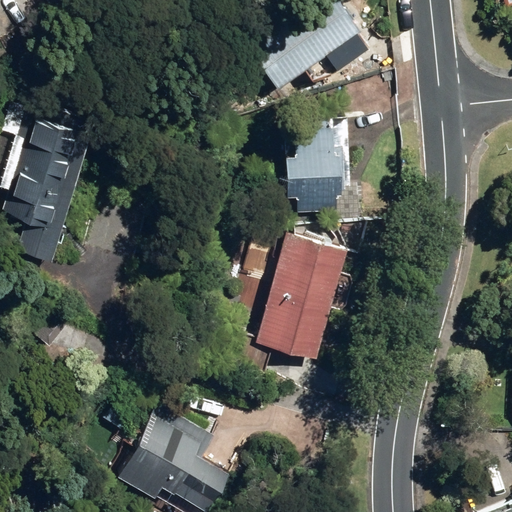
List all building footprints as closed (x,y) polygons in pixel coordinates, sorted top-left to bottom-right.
[(311,0),(260,36),(292,82),(375,23),(358,0),(311,0)] [(30,56),(35,68),(49,63),(45,50),(30,56)] [(13,247),(50,259),(97,117),(23,93),(18,107),(5,103),(0,117),(0,131),(18,138),(0,194),(0,210),(23,218),(13,247)] [(285,111),(288,206),(340,205),(339,188),(350,187),(348,109),(285,111)] [(98,245),(143,257),(155,209),(110,198),(98,245)] [(249,340),(309,356),(340,245),(280,228),(249,340)] [(37,327),(56,344),(80,317),(60,300),(37,327)] [(158,477),(209,506),(231,467),(197,448),(207,429),(167,407),(160,420),(143,410),(111,468),(150,491),(158,477)] [(511,493),(468,511),(511,511),(511,482),(509,483),(511,489),(511,493)]
